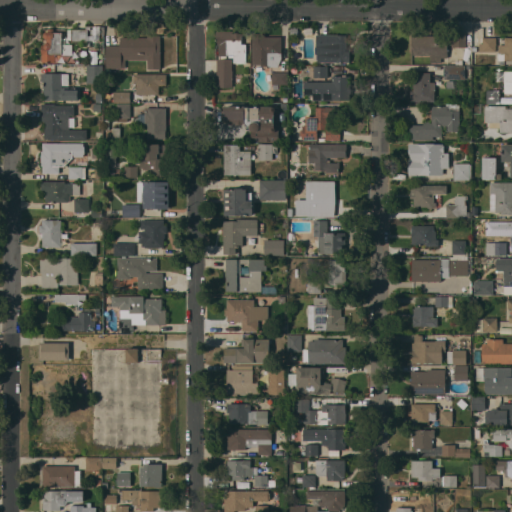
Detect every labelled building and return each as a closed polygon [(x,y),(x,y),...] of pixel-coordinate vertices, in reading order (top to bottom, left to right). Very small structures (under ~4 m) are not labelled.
[(298,28),(298,36),(290,36),(290,28),(298,28)] [(71,41),(71,39),(68,39),(68,29),(87,29),(88,41),(71,41)] [(72,55),(62,54),(55,54),(55,62),(50,62),(50,63),(46,63),(46,62),(41,62),(42,45),(47,45),(47,38),(42,38),(42,31),(62,32),(62,39),(66,39),(66,44),(72,44),(72,55)] [(246,62),(234,62),(234,55),(227,55),(227,44),(218,44),(218,31),(233,31),(233,33),(242,33),(243,35),(242,35),(242,44),(246,44),(246,62)] [(261,64),(253,64),(253,33),(265,33),(265,36),(282,36),(282,54),(281,54),(281,60),(280,62),(279,64),(278,65),(276,66),(261,66),(261,64)] [(316,34),(346,34),(346,47),(350,47),(350,61),(318,61),(316,61),(316,53),(314,53),(314,46),(316,46),(316,34)] [(411,35),(465,34),(466,46),(447,47),(447,49),(450,49),(450,53),(449,53),(449,57),(441,57),(441,62),(430,62),(430,54),(412,55),(411,35)] [(106,45),(120,45),(120,37),(147,37),(147,35),(161,35),(161,68),(148,68),(148,59),(121,59),(121,68),(106,68),(106,45)] [(496,37),(496,51),(479,51),(479,42),(483,43),(483,36),(496,37)] [(511,60),(497,60),(498,52),(498,44),(505,44),(505,37),(511,37),(511,60)] [(217,59),(232,59),(232,70),(233,70),(232,87),(217,87),(217,59)] [(103,66),(103,83),(87,83),(87,65),(103,66)] [(328,66),(328,77),(314,77),(313,66),(328,66)] [(465,66),(465,78),(444,78),(444,66),(465,66)] [(511,93),(505,93),(504,81),(498,81),(498,71),(504,71),(511,70),(511,93)] [(288,72),(288,84),(272,84),(272,72),(288,72)] [(435,89),(435,101),(410,101),(410,72),(430,72),(430,82),(435,81),(435,89)] [(69,73),(69,85),(62,85),(62,86),(72,86),(76,87),(76,89),(79,89),(79,100),(50,99),(50,100),(45,100),(45,99),(44,99),(44,81),(42,81),(42,73),(69,73)] [(167,73),(167,85),(159,85),(159,94),(133,94),(133,81),(134,81),(134,73),(167,73)] [(332,81),(332,76),(343,76),(343,74),(347,74),(347,76),(350,76),(350,100),(313,100),(313,94),(304,94),(304,81),(332,81)] [(487,89),(500,90),(500,103),(486,102),(487,89)] [(130,91),(131,102),(114,102),(112,102),(112,99),(114,99),(114,97),(111,97),(111,92),(113,92),(113,91),(130,91)] [(75,104),(75,116),(70,116),(70,129),(87,129),(87,139),(48,139),(45,139),(45,121),(41,121),(41,103),(56,103),(56,104),(75,104)] [(102,111),(94,111),(94,103),(102,104),(102,111)] [(117,121),(117,104),(131,104),(131,118),(128,118),(128,121),(117,121)] [(245,105),(245,107),(260,107),(260,106),(275,106),(275,107),(279,107),(279,141),(251,141),(251,127),(249,126),(248,126),(247,125),(246,124),(245,122),(244,122),(244,124),(236,124),(236,123),(235,123),(235,124),(228,124),(228,123),(224,123),(224,116),(223,116),(223,111),(225,111),(224,106),(245,105)] [(448,105),(448,109),(452,109),(452,110),(459,110),(459,131),(446,131),(446,126),(442,126),(442,136),(433,136),(433,139),(410,139),(410,124),(423,124),(423,121),(432,121),(431,105),(448,105)] [(485,122),(485,115),(484,115),(484,106),(486,106),(486,105),(506,105),(506,108),(511,108),(511,132),(500,132),(500,122),(488,122),(485,122)] [(302,139),(302,135),(300,135),(300,130),(302,129),(302,126),(306,126),(306,115),(316,115),(316,107),(340,106),(340,117),(330,117),(330,128),(340,128),(340,140),(326,140),(326,129),(317,129),(318,139),(302,139)] [(145,113),(145,107),(167,107),(167,129),(166,129),(166,138),(148,139),(147,125),(139,125),(139,114),(145,113)] [(43,143),(84,143),(84,146),(85,146),(85,153),(84,153),(84,157),(80,157),(80,164),(73,164),(73,162),(68,167),(66,164),(64,166),(59,166),(59,173),(43,173),(43,165),(41,165),(41,151),(43,151),(43,143)] [(166,144),(166,176),(148,176),(148,168),(140,168),(140,163),(136,163),(136,143),(166,144)] [(259,143),(278,143),(278,152),(273,152),(273,160),(259,159),(259,143)] [(347,143),(347,149),(346,149),(346,156),(327,156),(327,160),(330,160),(330,162),(337,162),(337,161),(340,161),(340,173),(337,173),(337,172),(326,172),(326,170),(325,170),(325,171),(322,171),(322,170),(315,170),(315,163),(309,163),(309,151),(310,151),(310,143),(347,143)] [(418,175),(418,169),(417,169),(417,156),(409,156),(409,143),(415,143),(444,143),(444,146),(449,145),(449,167),(443,168),(444,175),(418,175)] [(224,144),(240,144),(240,150),(251,150),(251,174),(224,174),(224,144)] [(511,176),(511,161),(502,161),(502,144),(511,144),(511,176)] [(107,163),(106,146),(116,146),(116,151),(117,151),(117,157),(117,163),(107,163)] [(497,173),(502,173),(502,179),(483,179),(483,157),(497,157),(497,173)] [(454,163),(470,163),(470,164),(472,164),(472,180),(453,180),(454,163)] [(138,177),(124,177),(124,165),(138,165),(138,177)] [(69,179),(68,167),(86,166),(86,178),(69,179)] [(286,181),(286,199),(260,199),(260,180),(286,181)] [(65,181),(65,183),(81,183),(81,195),(70,195),(70,200),(68,200),(68,202),(46,202),(46,190),(42,190),(42,181),(65,181)] [(170,181),(169,208),(144,208),(144,201),(142,201),(142,192),(144,192),(144,181),(170,181)] [(307,216),(307,214),(296,214),(296,202),(305,202),(305,204),(307,204),(307,199),(306,199),(306,181),(335,181),(335,206),(335,216),(307,216)] [(511,213),(501,213),(501,211),(495,211),(495,210),(490,210),(490,182),(511,182),(511,213)] [(414,206),(413,197),(410,197),(410,192),(411,192),(411,185),(447,184),(447,193),(434,193),(434,202),(436,202),(436,206),(433,206),(433,207),(432,208),(429,208),(427,207),(427,206),(414,206)] [(224,215),(224,189),(236,189),(236,187),(244,187),(244,189),(247,189),(247,192),(252,192),(252,200),(253,200),(253,215),(224,215)] [(455,195),(468,195),(468,201),(467,201),(467,212),(472,212),(472,217),(446,217),(446,204),(455,204),(455,195)] [(89,212),(75,211),(75,198),(89,198),(89,212)] [(140,204),(140,216),(123,216),(123,204),(140,204)] [(92,208),(103,208),(102,217),(92,217),(92,208)] [(61,230),(63,230),(63,233),(68,234),(68,238),(63,238),(63,247),(42,246),(43,219),(62,219),(61,230)] [(145,247),(145,246),(142,246),(142,243),(139,243),(139,231),(145,231),(145,228),(141,228),(141,220),(164,219),(164,225),(167,225),(167,233),(164,233),(164,234),(165,234),(165,237),(164,237),(164,247),(145,247)] [(224,221),(237,221),(237,219),(258,219),(258,235),(243,235),(243,246),(236,246),(236,254),(223,254),(224,221)] [(314,220),(328,220),(328,232),(345,232),(345,235),(346,235),(346,239),(345,239),(345,247),(346,247),(346,250),(345,250),(345,253),(319,253),(319,235),(314,235),(314,220)] [(428,246),(426,246),(426,244),(412,244),(412,225),(433,225),(434,229),(435,229),(435,231),(437,231),(437,239),(439,239),(439,246),(428,246)] [(284,239),(284,255),(265,255),(265,239),(284,239)] [(466,254),(452,254),(452,240),(466,240),(466,254)] [(71,243),(97,242),(97,254),(71,255),(71,243)] [(114,255),(114,242),(135,242),(135,255),(114,255)] [(507,254),(486,255),(486,242),(507,242),(507,254)] [(157,257),(157,271),(147,271),(147,273),(163,273),(163,289),(138,289),(138,276),(130,276),(130,278),(118,278),(118,257),(157,257)] [(441,281),(412,281),(412,280),(409,280),(409,260),(412,260),(412,259),(441,259),(441,258),(450,258),(450,257),(468,257),(468,259),(469,275),(448,275),(448,276),(441,276),(441,281)] [(511,286),(503,286),(504,270),(496,270),(496,257),(511,257),(511,286)] [(58,284),(58,287),(42,287),(42,272),(40,272),(40,258),(78,258),(78,284),(58,284)] [(238,291),(226,291),(226,259),(250,258),(265,259),(265,265),(267,265),(267,270),(262,270),(262,291),(238,291)] [(329,259),(345,260),(345,270),(346,270),(346,281),(343,281),(342,284),(337,284),(337,285),(332,284),(332,283),(328,283),(329,259)] [(103,286),(95,286),(95,274),(95,272),(103,272),(103,274),(103,286)] [(493,294),(473,294),(473,280),(493,280),(493,294)] [(307,281),(321,281),(321,293),(307,293),(307,281)] [(86,295),(86,300),(79,300),(79,304),(80,304),(80,309),(77,309),(77,304),(66,304),(66,301),(55,301),(55,295),(86,295)] [(112,295),(145,296),(145,297),(162,298),(162,309),(167,309),(167,324),(145,324),(145,320),(142,320),(142,313),(130,313),(130,310),(120,309),(120,306),(112,306),(112,295)] [(453,306),(435,306),(435,296),(453,296),(453,306)] [(314,305),(314,297),(342,298),(341,316),(345,316),(345,330),(307,329),(308,304),(314,305)] [(254,299),(254,306),(268,306),(268,319),(258,319),(258,331),(242,331),(242,321),(238,321),(238,322),(235,322),(235,321),(227,321),(227,314),(226,314),(226,309),(227,309),(227,299),(254,299)] [(434,317),(438,317),(438,326),(412,326),(412,308),(415,308),(415,306),(434,306),(434,317)] [(96,323),(100,323),(100,329),(96,329),(96,330),(59,330),(59,320),(67,320),(67,316),(79,316),(79,311),(92,311),(92,320),(96,320),(96,323)] [(133,317),(133,330),(131,330),(131,332),(121,332),(121,330),(119,330),(119,317),(133,317)] [(497,331),(483,331),(483,317),(497,317),(497,331)] [(301,351),(288,350),(289,335),(302,335),(301,351)] [(435,363),(435,362),(412,362),(412,359),(410,359),(410,355),(413,354),(413,342),(414,342),(414,335),(422,335),(423,340),(446,340),(446,351),(442,351),(442,363),(435,363)] [(242,347),(242,338),(270,338),(270,362),(224,362),(224,347),(242,347)] [(343,339),(343,346),(346,346),(346,363),(308,362),(308,361),(302,361),(302,353),(303,353),(303,349),(308,349),(308,340),(314,340),(314,338),(343,339)] [(511,362),(482,363),(482,343),(487,343),(487,338),(503,338),(503,343),(511,343),(511,362)] [(40,359),(40,342),(70,342),(70,359),(40,359)] [(127,348),(139,348),(139,362),(127,362),(127,348)] [(466,349),(466,364),(453,364),(453,363),(447,363),(447,350),(453,350),(453,349),(466,349)] [(468,366),(468,379),(455,380),(455,366),(468,366)] [(285,395),(269,395),(269,367),(285,367),(285,395)] [(289,373),(297,373),(297,367),(324,367),(324,370),(323,370),(323,372),(324,372),(324,374),(323,374),(323,381),(330,383),(332,377),(347,380),(344,393),(331,389),(330,394),(320,391),(319,394),(307,391),(307,392),(297,392),(297,384),(288,384),(289,373)] [(511,367),(511,394),(485,394),(485,380),(476,380),(476,367),(511,367)] [(227,393),(227,369),(253,369),(253,371),(258,375),(258,393),(227,393)] [(412,393),(412,376),(411,376),(411,371),(428,371),(428,369),(446,369),(445,393),(412,393)] [(485,410),(472,409),(473,397),(485,397),(485,410)] [(268,410),(268,423),(229,423),(229,412),(228,412),(228,403),(251,403),(251,410),(268,410)] [(317,424),(317,423),(303,423),(303,411),(295,411),(295,403),(317,403),(317,410),(322,410),(322,404),(346,404),(346,423),(329,423),(329,424),(317,424)] [(435,403),(435,406),(436,406),(436,409),(435,409),(435,412),(436,412),(436,420),(429,420),(429,424),(412,424),(412,403),(435,403)] [(511,403),(511,424),(490,424),(490,423),(485,423),(485,411),(490,411),(490,410),(492,410),(492,409),(493,407),(498,407),(499,409),(500,409),(500,403),(511,403)] [(452,424),(440,424),(440,410),(453,410),(452,424)] [(259,454),(258,446),(246,446),(246,449),(228,449),(228,428),(271,428),(272,454),(259,454)] [(346,428),(346,445),(345,445),(345,449),(328,449),(328,445),(322,445),(322,440),(303,440),(303,428),(346,428)] [(494,441),(494,429),(511,428),(511,448),(511,447),(508,440),(494,441)] [(414,448),(414,445),(412,445),(412,441),(414,441),(414,437),(412,437),(412,434),(411,434),(411,431),(412,431),(412,429),(435,429),(435,437),(432,437),(432,439),(434,439),(434,442),(433,442),(433,448),(414,448)] [(502,455),(489,455),(489,451),(484,451),(484,443),(486,443),(486,439),(488,439),(488,442),(489,442),(489,444),(502,444),(502,455)] [(318,444),(318,455),(305,455),(305,444),(318,444)] [(455,444),(455,448),(470,448),(470,457),(454,457),(454,455),(442,455),(442,444),(455,444)] [(102,458),(102,469),(86,469),(86,458),(102,458)] [(103,468),(103,458),(117,458),(117,466),(115,468),(103,468)] [(258,474),(253,474),(253,475),(247,475),(247,476),(245,476),(245,479),(233,479),(233,474),(228,474),(228,459),(251,459),(251,466),(258,466),(258,474)] [(316,459),(346,459),(345,476),(343,476),(343,480),(327,479),(327,475),(318,475),(316,473),(316,459)] [(441,476),(437,476),(437,478),(433,478),(433,480),(419,480),(419,477),(412,477),(412,460),(433,460),(433,467),(441,467),(441,476)] [(511,480),(511,476),(505,476),(505,469),(496,470),(496,460),(511,460),(511,480)] [(162,486),(161,486),(161,487),(155,487),(155,486),(140,486),(140,466),(144,466),(144,463),(163,463),(162,486)] [(485,486),(473,486),(473,464),(485,464),(485,486)] [(75,465),(75,470),(80,470),(80,485),(76,485),(76,486),(74,486),(43,485),(43,465),(75,465)] [(131,472),(131,486),(117,486),(117,472),(131,472)] [(255,486),(255,474),(268,474),(268,479),(276,479),(276,486),(255,486)] [(316,474),(316,486),(303,486),(303,474),(316,474)] [(457,486),(444,486),(444,474),(457,474),(457,486)] [(500,486),(487,486),(487,474),(500,474),(500,486)] [(122,489),(142,489),(142,490),(161,490),(161,507),(154,507),(154,510),(141,510),(141,507),(137,507),(137,505),(133,505),(133,499),(122,499),(122,489)] [(43,509),(43,495),(44,495),(44,490),(65,491),(65,490),(85,490),(84,501),(69,501),(66,505),(60,505),(60,509),(43,509)] [(251,490),(251,497),(253,497),(253,507),(247,507),(247,509),(245,509),(245,510),(235,510),(235,511),(225,511),(225,498),(228,498),(228,490),(251,490)] [(330,511),(290,511),(291,504),(318,505),(318,509),(328,510),(328,506),(320,506),(320,503),(319,503),(319,498),(307,498),(307,490),(346,490),(346,505),(343,505),(343,508),(340,508),(340,510),(330,510),(330,511)] [(117,494),(117,503),(105,502),(105,494),(117,494)]
